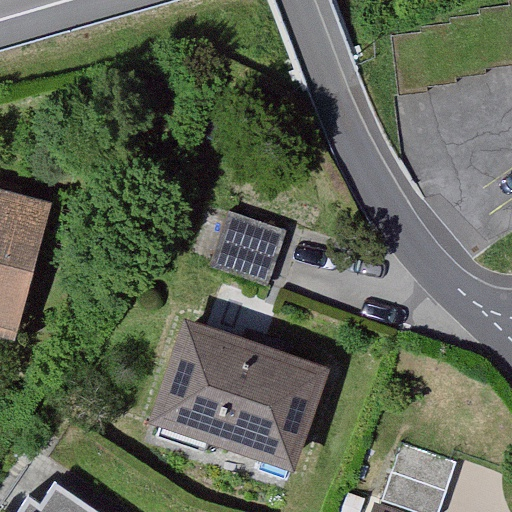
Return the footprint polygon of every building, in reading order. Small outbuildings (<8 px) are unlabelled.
[(422,34),(392,36),(398,94),(427,91),(427,85),(456,83),(456,78),(487,75),(487,69),(511,66),(511,0),(510,0),(511,8),(480,11),(481,16),(450,19),(450,24),(421,27),(422,34)] [(49,217),(0,204),(0,339),(16,344),(49,217)] [(284,241),(242,225),(227,264),(269,280),(284,241)] [(323,388),(192,340),(159,430),(290,477),(323,388)] [(440,511),(457,463),(402,444),(382,502),(411,511),(440,511)] [(98,511),(33,463),(0,507),(0,511),(98,511)]
